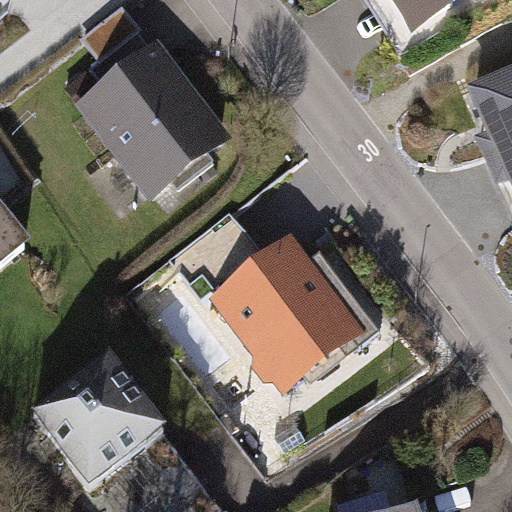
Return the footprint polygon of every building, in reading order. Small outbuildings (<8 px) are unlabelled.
[(0,0),(0,28),(10,31),(16,0),(0,0)] [(385,0),(408,37),(470,0),(385,0)] [(156,206),(237,144),(143,22),(97,57),(119,87),(85,113),(156,206)] [(511,70),(462,92),(511,205),(511,70)] [(0,278),(41,246),(0,193),(0,278)] [(193,294),(285,418),(365,359),(290,257),(266,275),(250,252),(193,294)] [(166,444),(110,368),(32,426),(88,501),(166,444)]
